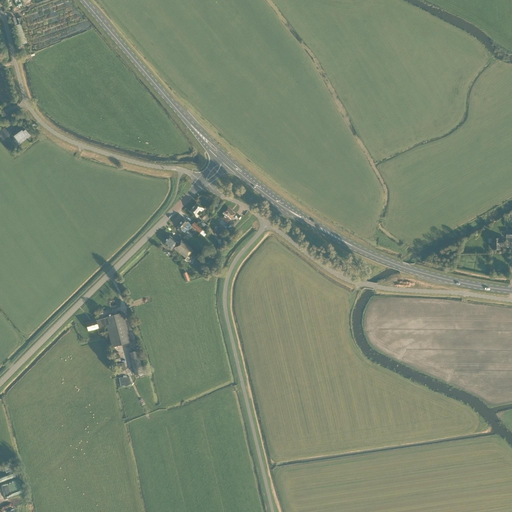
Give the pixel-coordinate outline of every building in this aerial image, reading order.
[(19,45),(27,43),(22,23),(14,25),(19,45)] [(20,143),(19,143),(29,136),(30,136),(25,129),(22,131),(20,128),(12,133),(15,137),(19,143),(19,144),(20,143)] [(190,212),(197,218),(204,209),(197,203),(190,212)] [(230,220),(235,214),(228,208),(223,214),(225,216),(222,219),(228,223),(226,225),(228,227),(232,222),(230,220)] [(201,217),(206,222),(209,218),(204,214),(201,217)] [(200,233),(203,229),(194,221),(191,224),(184,218),(177,227),(179,228),(177,230),(180,232),(182,231),(185,234),(192,226),(200,233)] [(189,254),(194,259),(197,256),(191,252),(193,250),(181,240),(178,243),(170,236),(163,243),(172,251),(174,249),(186,259),(187,257),(189,254)] [(492,238),(492,250),(500,250),(500,246),(502,246),(506,246),(506,240),(502,240),(500,240),(500,238),(492,238)] [(106,326),(112,348),(131,343),(123,313),(104,318),(104,319),(96,321),(96,320),(86,323),(88,331),(99,329),(98,328),(106,326)] [(144,373),(138,351),(130,353),(135,375),(144,373)]
